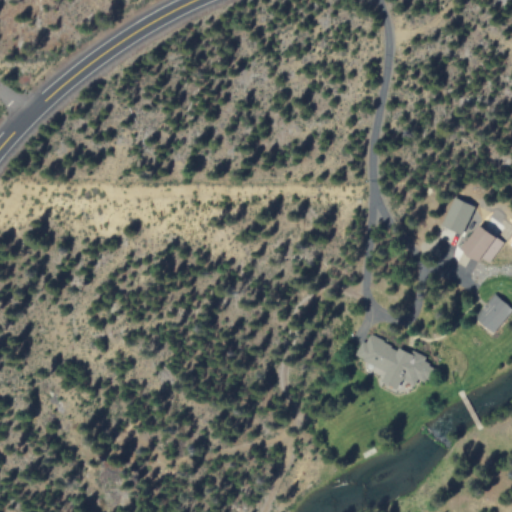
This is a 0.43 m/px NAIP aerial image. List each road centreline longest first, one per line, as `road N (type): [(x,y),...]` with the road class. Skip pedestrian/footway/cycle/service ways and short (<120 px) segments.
road 1 (track): [(263,511),(293,440),(287,376),(302,306),(329,289),(370,298)]
road 2 (secondary): [(0,150),(95,61),(200,0)]
